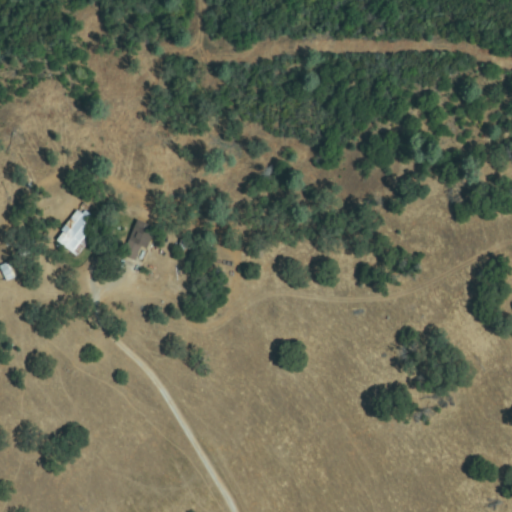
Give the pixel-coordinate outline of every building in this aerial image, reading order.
[(97,224),(76,254),(59,242),(81,212),(97,224)] [(152,234),(147,246),(142,244),(136,261),(123,256),(129,239),(136,242),(140,230),(152,234)] [(21,257),(16,247),(28,241),(32,251),(21,257)] [(180,241),(190,242),(190,249),(179,248),(180,241)] [(0,268),(5,265),(9,272),(4,275),(0,268)]
